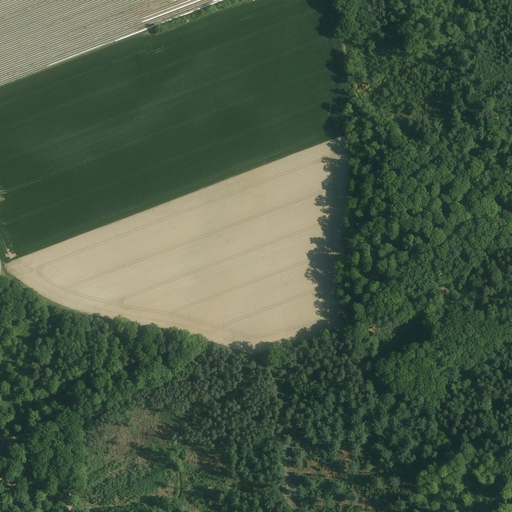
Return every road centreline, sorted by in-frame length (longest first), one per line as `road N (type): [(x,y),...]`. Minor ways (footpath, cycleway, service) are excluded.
road 1 (track): [(71,511),(89,423),(204,343),(422,421),(511,479)]
road 2 (track): [(0,276),(73,317),(204,343)]
road 3 (track): [(276,369),(289,511)]
